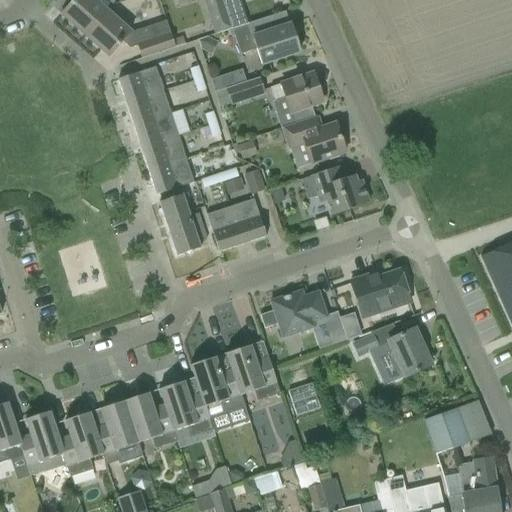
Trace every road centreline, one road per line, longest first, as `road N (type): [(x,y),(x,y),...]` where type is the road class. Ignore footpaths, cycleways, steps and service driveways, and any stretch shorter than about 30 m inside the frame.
road 1 (residential): [(173,317),(185,301),(417,224)]
road 2 (residential): [(417,224),(310,0)]
road 3 (residential): [(511,435),(417,224)]
road 4 (residential): [(173,317),(128,169)]
road 5 (residential): [(34,365),(44,368),(173,317)]
